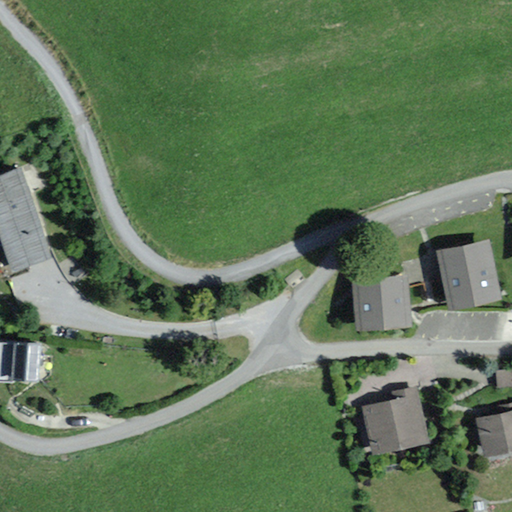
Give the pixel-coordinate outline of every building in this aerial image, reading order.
[(52,259),(23,170),(0,177),(0,230),(14,271),(52,259)] [(506,297),(492,240),(440,253),(454,310),(506,297)] [(415,324),(410,275),(356,280),(361,330),(415,324)] [(0,380),(42,382),(44,345),(0,343),(0,380)] [(433,444),(420,386),(393,393),(394,400),(365,407),(377,457),(433,444)] [(511,454),(511,410),(479,419),(489,460),(511,454)]
